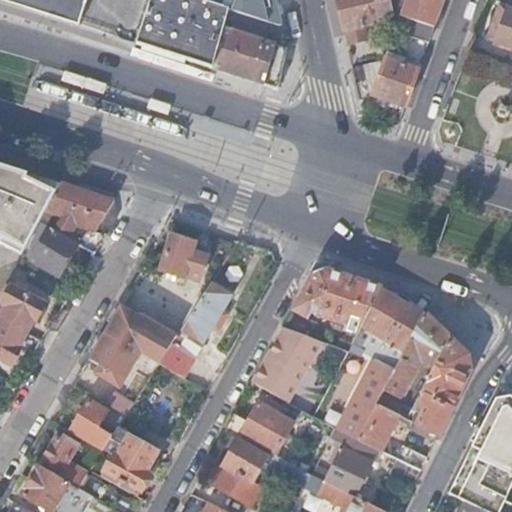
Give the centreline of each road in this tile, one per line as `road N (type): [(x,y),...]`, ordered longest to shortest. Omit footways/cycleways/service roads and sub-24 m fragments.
road 1 (primary): [(367,154),(0,35)]
road 2 (residential): [(0,463),(167,173)]
road 3 (residential): [(159,511),(317,230)]
road 4 (residential): [(367,154),(418,135),(469,0)]
road 5 (residential): [(511,336),(418,511)]
road 6 (primary): [(317,230),(504,290)]
road 7 (primary): [(0,118),(167,173)]
road 8 (tertiary): [(367,154),(345,133),(330,97),(309,0)]
road 9 (primary): [(167,173),(317,230)]
road 10 (primary): [(511,196),(367,154)]
